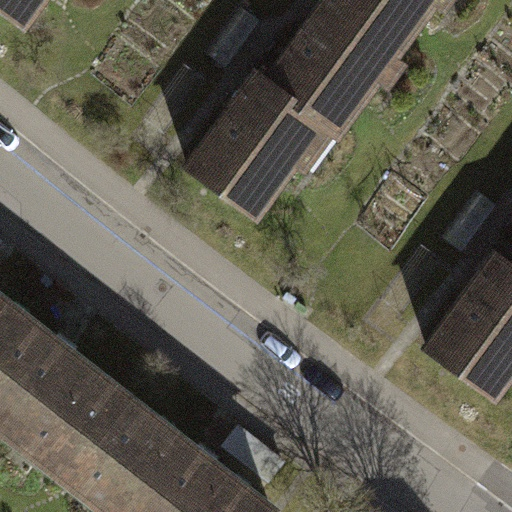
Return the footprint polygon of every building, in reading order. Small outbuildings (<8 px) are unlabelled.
[(0,0),(0,11),(35,37),(61,0),(0,0)] [(472,0),(334,0),(278,77),(357,135),(359,137),(393,91),(399,96),(421,67),(414,62),(451,12),(459,18),(472,0)] [(264,66),(186,171),(269,232),(313,173),(323,181),(357,135),(278,77),(264,66)] [(511,248),(508,245),(428,351),(504,408),(511,398),(511,248)] [(0,278),(0,380),(49,317),(0,278)] [(49,317),(0,380),(0,424),(27,445),(22,451),(48,471),(53,465),(101,502),(171,412),(49,317)] [(171,412),(101,502),(95,510),(97,511),(288,511),(293,507),(171,412)]
